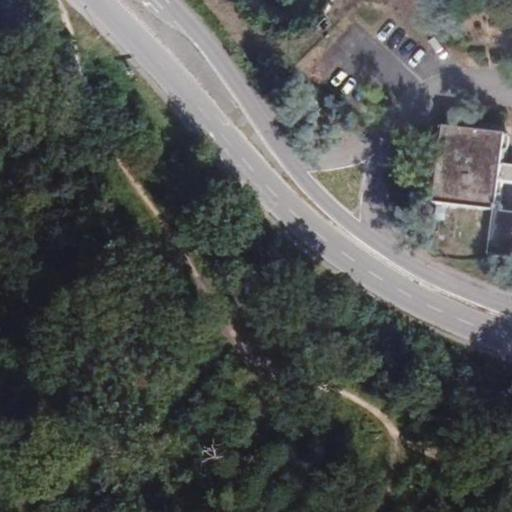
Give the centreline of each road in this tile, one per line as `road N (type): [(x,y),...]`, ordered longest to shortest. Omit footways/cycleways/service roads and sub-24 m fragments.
road 1 (secondary): [(95,0),(305,227),(462,325),(511,341)]
road 2 (secondary): [(511,306),(389,250),(322,198),(168,0)]
